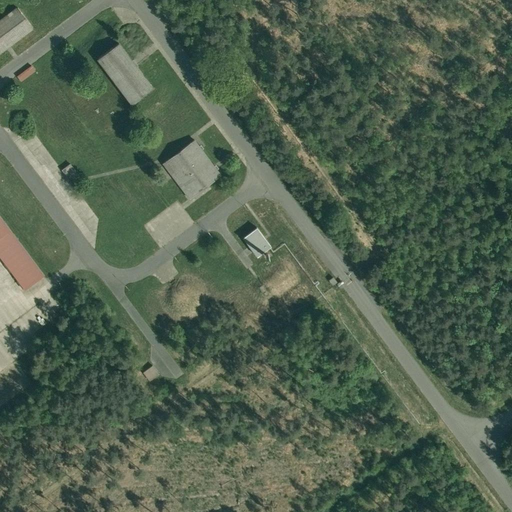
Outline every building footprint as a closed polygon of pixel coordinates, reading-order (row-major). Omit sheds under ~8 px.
[(0,58),(34,32),(18,11),(0,24),(0,58)] [(154,90),(120,45),(96,62),(131,108),(154,90)] [(23,82),(38,70),(34,65),(19,76),(23,82)] [(162,168),(191,205),(222,181),(194,144),(162,168)] [(69,162),(61,168),(70,181),(79,174),(69,162)] [(47,279),(0,217),(0,258),(27,294),(47,279)] [(273,251),(258,232),(244,242),(259,261),(273,251)]
